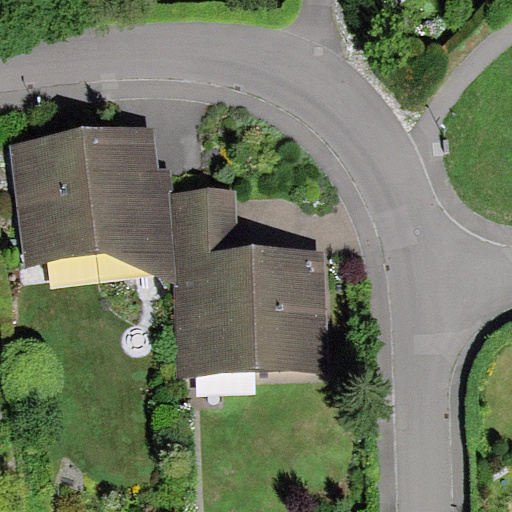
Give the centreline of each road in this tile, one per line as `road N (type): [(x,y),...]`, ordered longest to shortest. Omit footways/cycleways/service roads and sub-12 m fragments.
road 1 (residential): [(0,70),(207,53),(305,74)]
road 2 (residential): [(305,74),(342,102),(391,167),(430,275)]
road 3 (residential): [(430,275),(436,511)]
